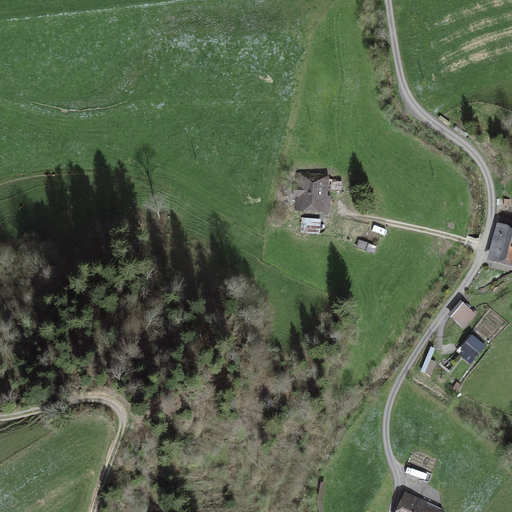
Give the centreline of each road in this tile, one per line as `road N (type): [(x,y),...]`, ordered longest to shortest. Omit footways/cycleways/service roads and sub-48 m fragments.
road 1 (unclassified): [(400,484),(383,426),(391,396),(481,257),(492,200),(474,155),(409,97),(387,0)]
road 2 (track): [(93,511),(121,440),(124,419),(115,408),(97,402),(0,421)]
road 3 (track): [(335,202),(356,215),(485,246)]
